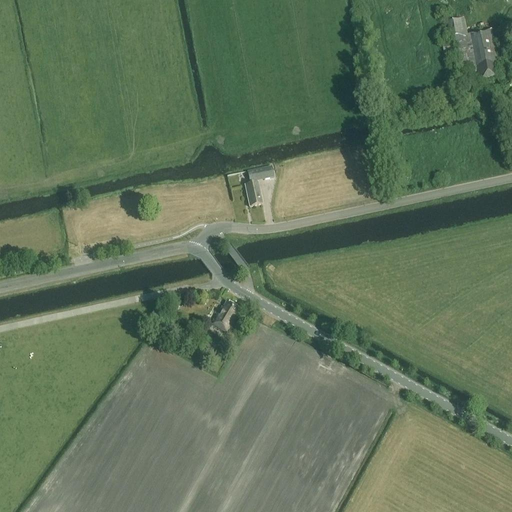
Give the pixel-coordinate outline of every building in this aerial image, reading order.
[(498,70),(502,70),(500,57),(499,57),(494,31),(468,36),(464,19),(444,23),(448,43),(455,41),(462,77),(478,74),(480,82),(500,78),(498,70)] [(454,43),(442,45),(444,55),(456,52),(454,43)] [(271,167),(247,172),(247,173),(249,181),(262,179),(262,181),(273,179),(271,167)] [(249,208),(262,205),(257,184),(245,187),(249,208)] [(236,319),(240,311),(226,303),(223,308),(222,308),(216,318),(215,317),(211,325),(228,335),(234,326),(233,326),(236,320),(236,319)] [(170,314),(163,324),(169,328),(176,318),(170,314)] [(215,353),(220,344),(208,337),(203,346),(215,353)]
